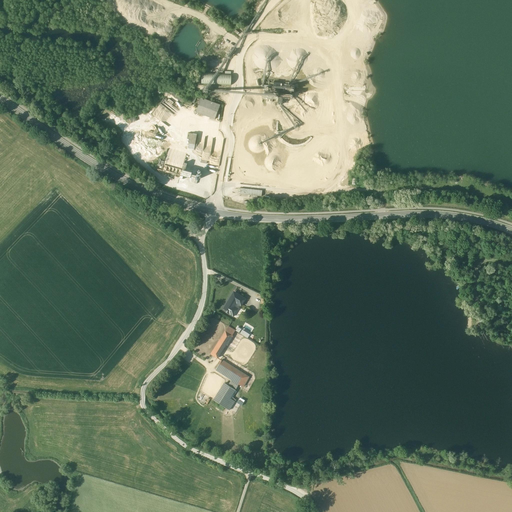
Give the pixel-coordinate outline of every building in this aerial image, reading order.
[(231,74),(202,73),(201,84),(231,85),(231,74)] [(220,105),(201,98),(196,112),(215,119),(220,105)] [(197,135),(191,133),(189,144),(195,145),(197,135)] [(182,171),(162,165),(161,168),(163,169),(166,169),(181,174),(182,171)] [(227,311),(230,312),(230,313),(234,307),(232,306),(236,300),(240,294),(234,290),(224,306),(228,308),(227,311)] [(245,297),(240,294),(236,300),(241,303),(245,297)] [(234,307),(230,313),(230,312),(229,314),(233,316),(238,309),(234,306),(234,307)] [(228,326),(217,344),(224,348),(235,330),(228,326)] [(251,332),(243,328),(243,329),(237,327),(235,331),(248,337),(251,332)] [(217,344),(211,354),(217,358),(224,348),(217,344)] [(249,377),(222,360),(216,369),(231,379),(239,384),(243,387),(249,377)] [(231,379),(220,399),(228,404),(239,384),(231,379)] [(240,397),(236,402),(241,405),(245,400),(240,397)]
